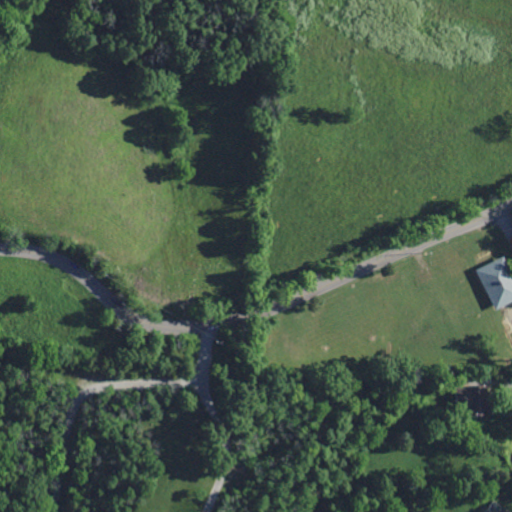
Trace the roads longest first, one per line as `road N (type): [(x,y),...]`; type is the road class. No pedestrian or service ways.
road 1 (residential): [(0,249),(66,263),(144,322),(194,327),(268,310),(511,202)]
road 2 (residential): [(226,322),(214,511)]
